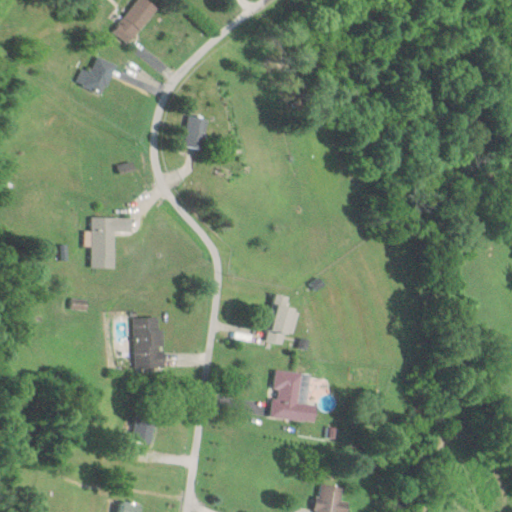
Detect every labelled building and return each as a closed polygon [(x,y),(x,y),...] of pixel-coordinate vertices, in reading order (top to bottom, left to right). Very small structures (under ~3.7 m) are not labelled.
[(132,43),(157,6),(148,0),(137,0),(116,32),(132,43)] [(81,68),(76,84),(105,91),(113,61),(95,56),(92,71),(81,68)] [(184,146),(203,148),(206,117),(188,115),(184,146)] [(114,268),(114,232),(132,232),(132,218),(92,216),(91,267),(114,268)] [(298,309),(284,303),(285,298),(279,296),(266,326),(287,335),(298,309)] [(134,367),(161,367),(161,318),(133,318),(134,367)] [(311,373),(275,370),(271,418),(315,422),(316,404),(308,404),(311,373)] [(152,443),(156,405),(136,403),(133,441),(152,443)] [(342,487),(320,483),(313,511),(345,511),(348,502),(340,500),(342,487)] [(118,511),(138,511),(140,503),(121,500),(118,511)]
